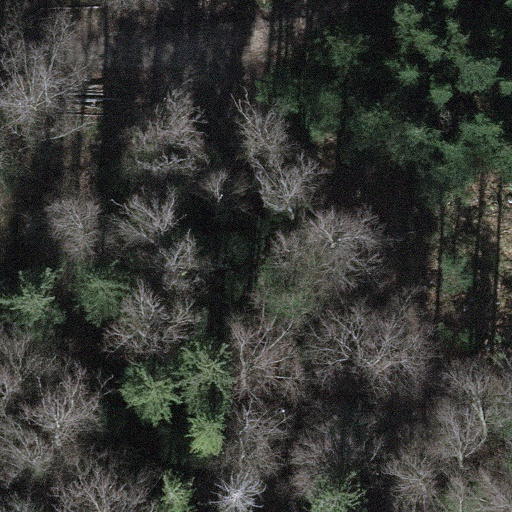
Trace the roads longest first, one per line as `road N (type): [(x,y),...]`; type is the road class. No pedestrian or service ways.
road 1 (track): [(0,64),(174,57),(315,0)]
road 2 (track): [(174,57),(309,148),(362,169)]
